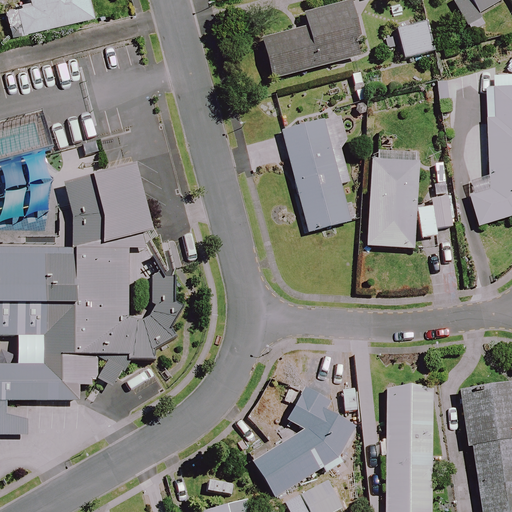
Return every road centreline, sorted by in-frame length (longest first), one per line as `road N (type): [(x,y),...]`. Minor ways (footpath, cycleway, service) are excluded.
road 1 (residential): [(167,0),(250,321)]
road 2 (residential): [(250,321),(241,355),(211,401),(37,511)]
road 3 (residential): [(250,321),(400,326),(511,310)]
